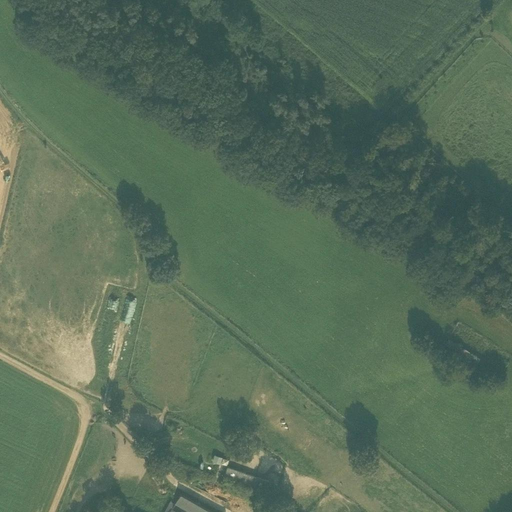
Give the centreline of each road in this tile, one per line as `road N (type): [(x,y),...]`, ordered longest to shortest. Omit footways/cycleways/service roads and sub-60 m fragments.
road 1 (track): [(145,259),(461,511)]
road 2 (track): [(145,259),(124,381),(154,432),(238,458)]
road 3 (track): [(0,87),(122,209),(145,259)]
road 4 (track): [(0,358),(111,419),(183,485)]
road 5 (track): [(506,0),(400,119)]
road 6 (unknown): [(389,141),(496,246)]
road 7 (track): [(400,119),(511,218)]
